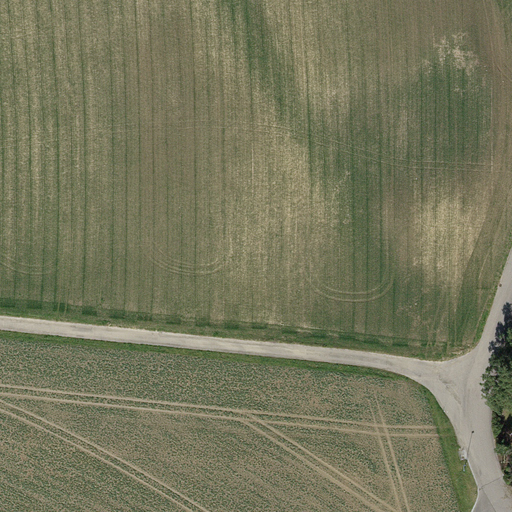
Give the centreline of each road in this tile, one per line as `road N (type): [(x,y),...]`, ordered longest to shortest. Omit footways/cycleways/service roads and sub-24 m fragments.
road 1 (track): [(0,317),(224,335),(479,380)]
road 2 (residential): [(511,288),(475,408),(500,498)]
